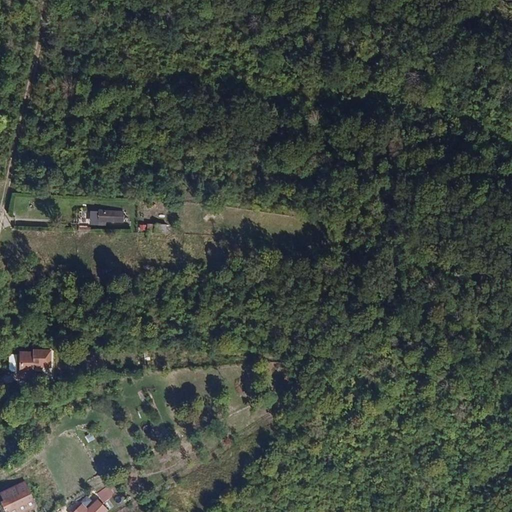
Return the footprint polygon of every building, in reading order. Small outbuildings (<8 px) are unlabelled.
[(123,223),(123,213),(87,212),(87,222),(123,223)] [(32,373),(50,373),(50,352),(32,351),(32,354),(20,354),(20,355),(11,355),(8,358),(8,370),(11,373),(20,373),(20,375),(32,375),(32,373)] [(99,436),(96,438),(94,434),(86,438),(95,456),(103,452),(99,443),(102,441),(99,436)] [(23,511),(37,506),(25,481),(0,491),(0,511),(23,511)] [(114,495),(108,486),(96,494),(102,503),(114,495)] [(104,511),(106,511),(97,501),(87,510),(81,505),(73,511),(104,511)]
